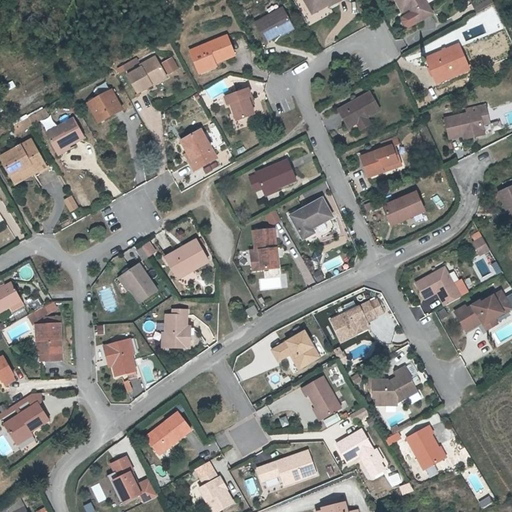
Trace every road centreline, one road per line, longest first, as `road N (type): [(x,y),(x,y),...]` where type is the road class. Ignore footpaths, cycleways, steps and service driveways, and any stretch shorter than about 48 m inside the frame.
road 1 (residential): [(377,51),(370,39),(299,82),(378,267)]
road 2 (residential): [(378,267),(213,354)]
road 3 (residential): [(82,271),(82,382),(109,428)]
road 4 (residential): [(378,267),(453,403)]
road 5 (residential): [(471,170),(468,203),(447,234),(378,267)]
road 6 (residential): [(213,354),(109,428)]
